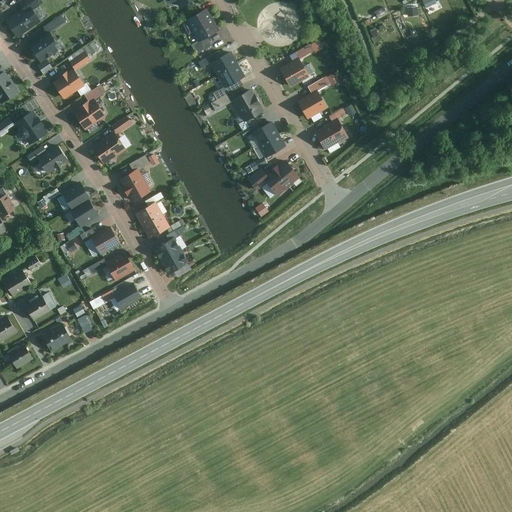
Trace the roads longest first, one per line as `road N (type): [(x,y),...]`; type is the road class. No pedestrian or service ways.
road 1 (secondary): [(511,189),(363,242),(0,432)]
road 2 (residential): [(172,307),(119,210),(0,32)]
road 3 (residential): [(346,202),(221,0)]
road 4 (residential): [(511,65),(346,202)]
road 5 (residential): [(346,202),(310,232),(172,307)]
road 6 (residential): [(172,307),(51,373)]
